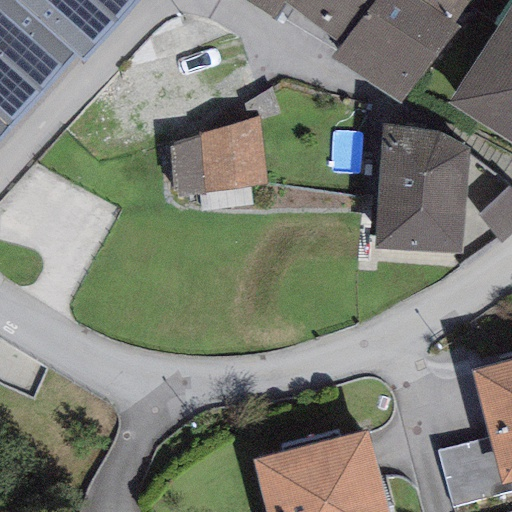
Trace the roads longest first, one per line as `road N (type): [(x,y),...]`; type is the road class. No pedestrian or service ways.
road 1 (residential): [(511,256),(414,322),(340,355),(258,375),(151,378),(96,362),(40,329)]
road 2 (unknown): [(151,378),(109,511)]
